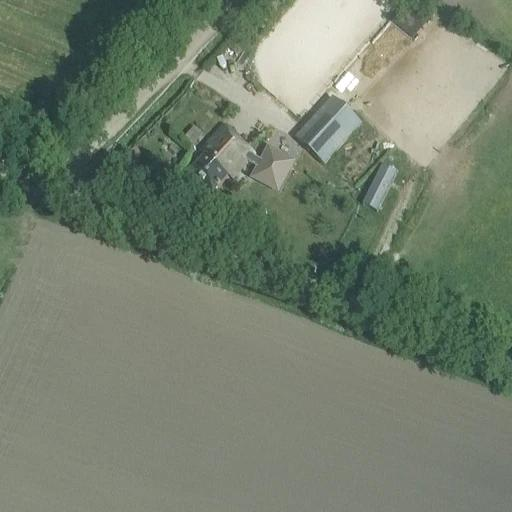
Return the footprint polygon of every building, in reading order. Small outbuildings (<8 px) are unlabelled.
[(422,26),(403,10),(392,24),(411,40),(422,26)] [(322,167),(358,127),(330,101),(294,141),(322,167)] [(203,137),(194,129),(185,139),(176,131),(169,138),(188,154),(203,137)] [(222,131),(199,157),(202,159),(188,175),(212,196),(228,179),(232,182),(253,159),(222,131)] [(125,159),(116,169),(124,176),(133,167),(125,159)]
